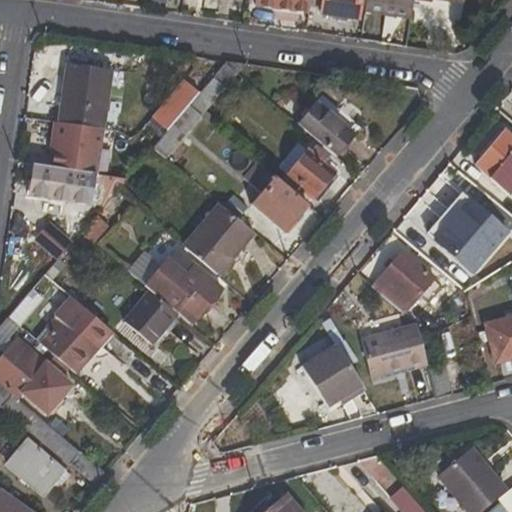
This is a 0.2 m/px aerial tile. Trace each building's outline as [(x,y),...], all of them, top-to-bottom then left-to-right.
[(255,0),(255,5),(308,13),(309,11),(310,0),(255,0)] [(310,0),(309,11),(320,13),(320,15),(357,21),(359,0),(310,0)] [(412,0),(364,0),(363,11),(410,18),(413,0),(412,0)] [(111,69),(67,62),(57,122),(103,129),(111,69)] [(244,65),(231,63),(227,67),(236,74),(244,65)] [(236,74),(227,67),(215,81),(224,88),(236,74)] [(183,80),(152,116),(168,130),(198,93),(183,80)] [(224,88),(215,81),(192,108),(201,116),(224,88)] [(314,102),(296,124),(336,157),(354,136),(314,102)] [(157,151),(165,158),(201,116),(192,108),(157,151)] [(95,173),(96,173),(103,129),(57,122),(53,122),(51,139),(53,139),(52,150),(50,167),(95,173)] [(511,190),(511,138),(504,132),(466,178),(504,210),(511,199),(511,198),(508,195),(511,190)] [(324,164),(327,159),(313,147),(309,152),(306,149),(283,176),(312,201),(335,174),(324,164)] [(95,173),(50,167),(34,165),(31,195),(90,203),(95,173)] [(250,206),(283,235),(307,205),(274,176),(250,206)] [(122,209),(119,206),(126,198),(116,190),(102,207),(107,212),(100,220),(95,214),(79,233),(92,243),(122,209)] [(472,273),(506,234),(460,195),(427,234),(472,273)] [(235,257),(232,254),(252,231),(219,202),(182,246),(205,265),(219,276),(235,257)] [(34,240),(57,259),(58,258),(71,243),(48,223),(34,240)] [(193,319),(195,321),(228,283),(219,276),(205,265),(199,270),(169,245),(138,283),(149,292),(177,314),(188,324),(193,319)] [(434,279),(402,252),(372,287),(405,314),(434,279)] [(57,259),(45,274),(53,281),(65,265),(58,258),(57,259)] [(44,297),(34,287),(8,317),(19,327),(44,297)] [(124,322),(151,345),(177,314),(149,292),(124,322)] [(41,346),(76,374),(111,331),(73,299),(48,328),(53,333),(41,346)] [(511,358),(511,318),(486,325),(495,363),(511,358)] [(395,374),(426,366),(415,324),(361,339),(370,374),(393,367),(395,374)] [(70,385),(14,338),(0,354),(0,385),(10,394),(34,413),(38,408),(46,415),(70,385)] [(351,399),(363,391),(335,345),(301,367),(327,408),(338,400),(348,394),(351,399)] [(428,369),(435,400),(451,395),(444,365),(428,369)] [(370,374),(372,380),(395,374),(393,367),(370,374)] [(0,408),(10,394),(0,385),(0,408)] [(95,486),(105,474),(34,413),(10,394),(0,408),(69,466),(71,464),(95,486)] [(338,400),(342,404),(351,399),(348,394),(338,400)] [(61,486),(69,475),(27,438),(5,464),(43,497),(56,482),(61,486)] [(437,476),(465,511),(482,511),(507,491),(470,447),(437,476)] [(0,511),(32,511),(0,488),(0,511)] [(424,511),(404,488),(391,499),(402,511),(424,511)] [(300,511),(284,492),(272,502),(280,511),(300,511)] [(260,511),(280,511),(272,502),(260,511)]
